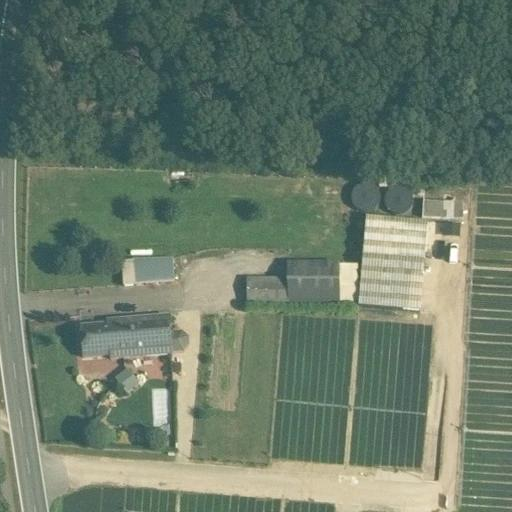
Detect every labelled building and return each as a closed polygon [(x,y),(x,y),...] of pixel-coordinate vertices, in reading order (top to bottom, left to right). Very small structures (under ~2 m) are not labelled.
[(463,204),(423,203),(422,219),(462,220),(463,204)] [(172,262),(135,263),(136,288),(174,285),(172,262)] [(134,265),(123,266),(125,289),(136,288),(135,263),(134,263),(134,265)] [(327,266),(288,265),(289,286),(289,306),(328,307),(327,266)] [(351,265),(327,266),(328,307),(351,306),(351,265)] [(289,286),(249,286),(250,306),(289,306),(289,286)] [(168,319),(107,324),(107,327),(81,330),(84,361),(110,359),(111,362),(171,358),(171,356),(184,355),(189,349),(188,341),(182,335),(169,336),(168,319)] [(126,375),(117,382),(127,395),(136,388),(126,375)]
